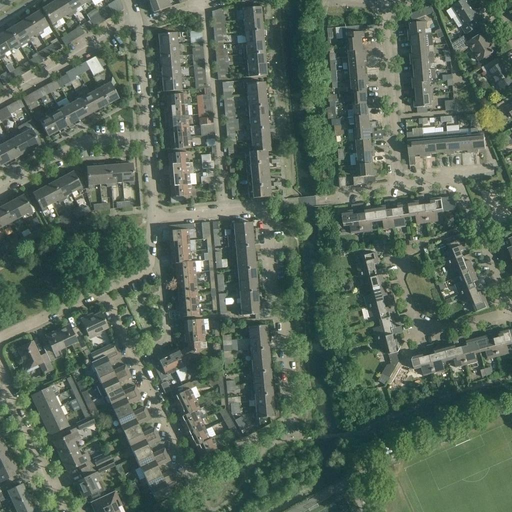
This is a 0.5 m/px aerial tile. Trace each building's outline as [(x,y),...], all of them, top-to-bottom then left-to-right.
[(62,0),(56,0),(52,3),(51,0),(50,1),(61,19),(66,16),(68,16),(69,17),(72,15),(62,0)] [(80,7),(76,0),(62,0),(72,15),(76,13),(75,11),(76,9),(80,7)] [(123,10),(122,7),(119,0),(116,0),(110,4),(110,5),(111,7),(116,14),(123,10)] [(170,7),(167,1),(170,0),(155,0),(149,2),(153,13),(170,7)] [(476,15),(466,0),(464,0),(453,7),(453,8),(448,11),(453,19),(458,16),(464,26),(461,27),(466,35),(477,28),(473,21),(478,18),(476,15)] [(61,19),(50,1),(46,3),(47,6),(42,9),(53,27),(57,25),(56,23),(57,21),(61,19)] [(264,18),(263,7),(247,8),(246,5),(239,5),(239,10),(237,11),(238,20),(243,20),(264,18)] [(99,14),(100,17),(104,22),(110,18),(105,11),(104,8),(98,12),(99,14)] [(28,18),(39,36),(43,33),(42,32),(43,30),(48,27),(42,17),(37,9),(36,9),(38,11),(28,18)] [(414,23),(426,22),(424,16),(426,15),(423,9),(410,14),(413,21),(413,20),(414,23)] [(98,25),(104,22),(100,17),(99,14),(98,12),(92,16),(94,18),(98,25)] [(39,36),(28,18),(18,24),(28,39),(33,36),(35,37),(36,38),(39,36)] [(264,18),(243,20),(243,25),(242,27),(240,27),(241,32),(262,30),(261,19),(264,19),(264,18)] [(94,28),(89,21),(85,24),(80,27),(84,34),(94,28)] [(408,31),(408,36),(425,34),(424,30),(427,30),(426,22),(414,23),(410,24),(410,30),(408,31)] [(28,39),(18,24),(9,30),(20,48),(24,45),(23,44),(24,42),(28,39)] [(345,46),(362,44),(362,38),(364,38),(364,32),(363,32),(363,26),(342,28),(343,39),(345,39),(345,46)] [(0,37),(9,51),(13,48),(15,49),(16,50),(20,48),(16,41),(9,30),(0,35),(0,34),(0,37)] [(75,30),(70,33),(74,40),(79,37),(75,30)] [(262,30),(241,32),(241,36),(242,36),(244,37),(245,43),(263,41),(266,41),(265,30),(262,30)] [(74,40),(70,33),(60,39),(65,46),(74,40)] [(159,46),(177,45),(176,39),(178,38),(179,38),(179,33),(158,35),(159,46)] [(490,38),(487,33),(469,44),(465,37),(452,46),(456,56),(470,47),(479,62),(496,51),(489,39),(490,38)] [(411,41),(412,48),(428,46),(433,46),(432,34),(425,35),(425,34),(408,36),(409,41),(411,41)] [(0,59),(0,60),(4,57),(4,56),(4,54),(9,51),(0,37),(0,59)] [(51,45),(47,48),(51,55),(61,49),(55,40),(50,43),(51,45)] [(245,48),(243,50),(242,50),(243,55),(262,53),(264,53),(263,41),(245,43),(245,48)] [(362,44),(345,46),(343,46),(344,53),(348,53),(349,57),(356,57),(366,56),(365,51),(363,51),(362,44)] [(177,50),(177,45),(159,46),(160,58),(181,56),(181,51),(179,51),(177,50)] [(410,55),(410,60),(434,58),(433,52),(428,53),(428,46),(412,48),(412,54),(410,55)] [(42,51),(47,58),(47,57),(51,55),(47,48),(42,51)] [(264,53),(243,55),(243,59),(244,59),(246,60),(247,65),(268,63),(267,59),(265,59),(264,53)] [(38,55),(37,54),(31,58),(32,59),(28,62),(33,68),(37,66),(43,62),(42,61),(38,55)] [(85,63),(90,71),(93,77),(103,71),(102,67),(105,66),(99,55),(85,63)] [(181,56),(160,58),(161,69),(179,67),(178,62),(180,60),(181,60),(181,56)] [(366,56),(356,57),(349,57),(342,58),(343,64),(347,63),(348,70),(364,68),(364,62),(366,62),(366,56)] [(215,63),(216,68),(224,67),(224,63),(228,63),(227,57),(223,57),(224,63),(215,63)] [(434,58),(410,60),(411,65),(413,65),(414,72),(430,70),(429,64),(434,64),(434,58)] [(501,64),(497,58),(481,68),(487,79),(492,75),(501,89),(511,82),(511,79),(509,75),(511,73),(504,62),(501,64)] [(33,68),(28,62),(24,64),(29,71),(33,68)] [(80,77),(90,71),(85,63),(75,68),(80,77)] [(268,63),(247,65),(247,71),(246,72),(244,72),(245,78),(266,76),(266,69),(268,69),(268,63)] [(161,69),(162,80),(183,78),(183,74),(181,74),(179,73),(179,67),(161,69)] [(80,77),(75,68),(65,74),(70,82),(80,77)] [(345,82),(351,82),(368,80),(368,75),(365,75),(364,68),(348,70),(348,76),(344,77),(345,82)] [(430,70),(414,72),(414,78),(412,78),(413,84),(429,82),(436,82),(435,70),(430,70)] [(9,74),(13,81),(18,78),(13,71),(9,74)] [(9,83),(13,81),(9,74),(5,76),(9,83)] [(60,78),(56,80),(60,87),(64,85),(60,78)] [(183,78),(162,80),(163,92),(160,92),(181,91),(181,85),(182,83),(183,83),(183,78)] [(55,90),(60,87),(56,80),(51,83),(55,90)] [(246,91),(247,95),(268,93),(267,89),(265,89),(264,83),(256,83),(256,80),(242,81),(243,89),(244,89),(246,91)] [(368,80),(351,82),(351,86),(349,86),(350,94),(367,93),(366,86),(368,86),(368,80)] [(223,97),(231,97),(229,82),(221,83),(223,97)] [(416,95),(432,94),(431,87),(429,87),(429,82),(413,84),(413,89),(415,89),(416,95)] [(97,86),(108,105),(114,102),(115,104),(120,101),(110,83),(105,85),(103,85),(102,83),(97,86)] [(108,105),(97,86),(94,88),(94,89),(93,91),(89,94),(99,113),(104,110),(103,108),(108,105)] [(196,104),(211,102),(210,88),(206,88),(207,95),(196,96),(196,104)] [(40,89),(36,91),(40,98),(44,96),(40,89)] [(35,101),(40,98),(36,91),(31,94),(35,101)] [(269,104),(268,93),(247,95),(247,101),(246,102),(244,102),(245,107),(269,104)] [(367,93),(350,94),(351,100),(352,100),(353,106),(378,103),(377,98),(367,99),(367,93)] [(82,95),(77,97),(88,116),(93,113),(95,115),(99,113),(89,94),(84,96),(82,96),(82,95)] [(167,106),(188,104),(190,104),(190,100),(186,100),(185,94),(166,96),(167,106)] [(432,94),(416,95),(417,102),(414,102),(415,108),(431,107),(430,101),(433,101),(432,94)] [(334,103),(338,102),(337,95),(329,96),(329,103),(330,108),(335,107),(334,103)] [(69,105),(79,123),(84,121),(83,118),(88,116),(77,97),(74,99),(74,100),(73,102),(69,104),(69,105)] [(511,103),(511,104),(508,98),(496,106),(502,116),(509,112),(511,116),(511,103)] [(211,102),(196,104),(197,114),(212,113),(211,102)] [(348,118),(371,116),(371,110),(378,109),(378,104),(378,103),(365,104),(353,106),(347,106),(348,118)] [(164,115),(164,117),(187,115),(186,105),(190,105),(190,104),(188,104),(167,106),(168,113),(165,113),(166,115),(164,115)] [(270,116),(269,104),(245,107),(245,112),(247,111),(248,114),(249,118),(270,116)] [(5,108),(9,115),(14,112),(10,105),(5,108)] [(65,122),(68,126),(69,129),(79,123),(69,105),(65,107),(62,106),(61,105),(58,108),(65,122)] [(11,118),(9,115),(5,108),(1,110),(6,120),(11,118)] [(52,121),(59,134),(64,131),(62,129),(68,126),(65,122),(58,108),(54,110),(54,111),(53,113),(49,116),(52,121)] [(212,113),(197,114),(198,118),(199,118),(200,125),(213,124),(212,117),(213,117),(212,113)] [(188,126),(187,115),(164,117),(165,121),(166,120),(166,123),(168,122),(169,128),(188,126)] [(52,121),(49,116),(44,118),(42,118),(41,116),(38,118),(48,137),(53,134),(54,136),(59,134),(52,121)] [(246,125),(247,130),(268,128),(268,122),(270,122),(270,116),(249,118),(249,123),(248,125),(246,125)] [(371,116),(348,118),(349,130),(355,130),(380,127),(379,122),(372,123),(371,116)] [(213,124),(200,125),(201,136),(207,135),(214,135),(213,124)] [(189,137),(188,126),(169,128),(169,134),(167,134),(167,136),(166,137),(166,139),(189,137)] [(30,153),(29,151),(40,145),(30,127),(25,129),(25,130),(25,133),(20,135),(30,153)] [(380,127),(355,130),(355,134),(354,134),(354,142),(371,140),(370,134),(373,133),(372,128),(380,127)] [(268,128),(247,130),(247,134),(249,134),(250,136),(251,140),(272,139),(271,134),(269,134),(268,128)] [(471,129),(471,136),(473,153),(478,152),(478,150),(485,149),(484,132),(478,133),(477,128),(471,129)] [(461,152),(459,135),(459,131),(447,132),(449,155),(455,155),(454,152),(461,152)] [(447,132),(435,134),(437,154),(444,153),(444,155),(449,155),(447,132)] [(425,157),(423,135),(413,136),(413,133),(407,133),(410,166),(416,165),(415,158),(425,157)] [(437,154),(435,134),(423,135),(425,157),(431,157),(430,154),(437,154)] [(459,135),(461,152),(467,151),(468,153),(473,153),(471,136),(466,136),(466,134),(459,135)] [(9,138),(19,157),(25,153),(26,155),(30,153),(20,135),(15,138),(13,137),(13,136),(9,138)] [(190,148),(189,137),(166,139),(167,142),(168,142),(168,144),(170,144),(171,150),(190,148)] [(498,137),(494,140),(497,148),(502,145),(498,137)] [(0,146),(9,162),(19,157),(9,138),(5,140),(5,141),(5,143),(0,146)] [(248,148),(249,152),(270,150),(270,144),(272,144),(272,139),(251,140),(251,146),(250,148),(248,148)] [(357,148),(357,153),(374,152),(374,147),(371,147),(371,140),(354,142),(355,148),(357,148)] [(0,166),(9,162),(0,146),(0,145),(0,166)] [(244,154),(246,176),(268,174),(268,169),(276,168),(275,156),(267,157),(266,152),(270,151),(270,150),(249,152),(249,153),(244,154)] [(374,152),(357,153),(357,158),(356,158),(356,166),(373,164),(372,158),(375,157),(374,152)] [(168,154),(168,165),(188,163),(187,153),(168,154)] [(212,161),(212,154),(200,155),(201,162),(212,161)] [(206,173),(213,172),(212,161),(201,162),(202,169),(206,169),(206,173)] [(169,176),(189,174),(193,174),(192,163),(188,163),(168,165),(169,176)] [(132,164),(121,165),(122,183),(127,183),(129,184),(129,185),(134,185),(132,164)] [(373,171),(373,164),(356,166),(357,172),(359,172),(359,176),(353,178),(354,186),(364,185),(363,177),(376,176),(376,170),(373,171)] [(122,183),(121,165),(109,166),(111,187),(115,186),(115,185),(116,184),(122,183)] [(109,166),(98,167),(99,185),(105,184),(106,186),(107,187),(111,187),(109,166)] [(93,185),(99,185),(98,167),(86,168),(88,189),(92,188),(92,187),(93,185)] [(73,172),(63,177),(71,193),(76,191),(78,192),(78,193),(83,191),(73,172)] [(189,174),(169,176),(170,187),(189,185),(189,174)] [(248,199),(270,197),(270,192),(278,191),(277,179),(269,179),(268,174),(246,176),(248,199)] [(71,193),(63,177),(53,183),(63,201),(66,200),(66,198),(66,196),(71,193)] [(63,201),(53,183),(42,188),(51,204),(55,202),(57,202),(58,204),(63,201)] [(189,185),(170,187),(171,198),(190,196),(189,185)] [(46,207),(51,204),(42,188),(32,194),(42,212),(46,210),(46,209),(46,207)] [(13,201),(21,217),(26,214),(28,215),(29,216),(33,214),(23,195),(13,201)] [(408,203),(409,217),(415,216),(417,225),(428,223),(425,205),(424,195),(417,196),(418,201),(408,203)] [(431,204),(425,205),(428,223),(438,222),(437,213),(453,211),(452,201),(450,197),(430,200),(431,204)] [(397,199),(390,200),(394,228),(405,226),(404,218),(409,217),(408,203),(398,205),(397,199)] [(394,228),(390,200),(384,201),(385,206),(375,208),(377,222),(383,221),(384,229),(394,228)] [(21,217),(13,201),(3,206),(13,225),(17,223),(16,222),(17,219),(21,217)] [(351,234),(361,232),(357,204),(352,205),(352,211),(342,213),(342,215),(338,216),(339,225),(343,224),(344,226),(350,226),(351,234)] [(357,204),(361,232),(372,231),(371,222),(377,222),(375,208),(365,209),(364,204),(357,204)] [(13,225),(3,206),(0,207),(0,225),(1,228),(6,225),(8,226),(9,227),(13,225)] [(87,208),(81,211),(83,216),(90,212),(87,208)] [(76,220),(83,216),(81,211),(73,215),(76,220)] [(67,218),(61,222),(63,226),(70,223),(67,218)] [(55,230),(63,226),(61,222),(53,226),(55,230)] [(201,223),(202,236),(210,235),(209,222),(201,223)] [(234,236),(252,234),(251,223),(230,225),(230,229),(232,229),(233,230),(234,236)] [(168,231),(169,243),(188,241),(187,230),(168,231)] [(38,231),(31,235),(33,239),(40,235),(38,231)] [(253,246),(252,234),(234,236),(234,241),(233,243),(231,243),(232,248),(253,246)] [(442,254),(447,264),(473,253),(463,257),(461,252),(465,250),(459,234),(444,240),(447,246),(448,245),(450,250),(442,254)] [(26,243),(33,239),(31,235),(23,239),(26,243)] [(189,252),(188,241),(169,243),(170,254),(189,252)] [(11,245),(13,250),(20,246),(18,242),(11,245)] [(6,254),(13,250),(11,245),(3,250),(6,254)] [(236,259),(254,257),(253,246),(232,248),(232,252),(234,252),(235,253),(236,259)] [(356,265),(358,275),(386,268),(376,270),(375,265),(379,264),(375,247),(359,249),(361,258),(363,258),(364,263),(356,265)] [(171,264),(190,262),(189,252),(170,254),(171,264)] [(473,253),(447,264),(451,274),(459,271),(461,276),(474,271),(470,261),(475,259),(473,253)] [(255,268),(254,257),(236,259),(236,264),(235,265),(234,266),(234,270),(255,268)] [(190,262),(171,264),(171,267),(173,267),(173,269),(175,269),(176,275),(195,273),(194,262),(190,262)] [(256,280),(255,268),(234,270),(234,274),(236,274),(237,276),(238,281),(256,280)] [(386,268),(358,275),(361,286),(370,284),(371,289),(385,286),(382,275),(388,274),(386,268)] [(453,279),(459,295),(485,284),(483,278),(478,280),(474,271),(461,276),(453,279)] [(173,283),(173,286),(196,284),(195,279),(199,279),(199,273),(195,273),(176,275),(176,280),(174,280),(174,283),(173,283)] [(236,293),(257,291),(256,280),(238,281),(238,286),(237,288),(235,288),(236,293)] [(178,296),(196,295),(196,284),(173,286),(173,288),(175,288),(175,290),(177,290),(178,296)] [(488,290),(485,284),(459,295),(463,305),(471,302),(476,313),(489,307),(482,292),(488,290)] [(364,297),(367,307),(395,300),(393,294),(387,296),(385,286),(371,289),(372,295),(364,297)] [(240,304),(258,303),(257,291),(236,293),(236,297),(238,297),(239,299),(240,304)] [(175,307),(197,305),(196,295),(178,296),(178,302),(176,302),(176,304),(175,304),(175,307)] [(395,300),(367,307),(370,318),(378,316),(379,321),(393,318),(390,308),(396,306),(395,300)] [(258,303),(240,304),(240,309),(238,311),(238,316),(259,314),(258,303)] [(197,305),(175,307),(175,310),(177,310),(177,312),(179,312),(180,318),(198,316),(197,305)] [(108,328),(101,313),(89,318),(88,316),(80,319),(89,337),(108,328)] [(372,329),(375,340),(403,332),(401,326),(396,328),(393,318),(379,321),(381,327),(372,329)] [(181,330),(181,333),(203,331),(202,320),(183,321),(184,327),(182,328),(182,330),(181,330)] [(56,331),(65,348),(71,345),(74,351),(79,349),(80,351),(87,348),(80,334),(74,337),(69,325),(56,331)] [(248,333),(249,339),(267,337),(266,325),(245,327),(245,332),(246,332),(248,333)] [(476,339),(480,352),(485,351),(487,359),(498,356),(494,339),(491,329),(485,331),(487,336),(476,339)] [(499,338),(494,339),(498,356),(509,354),(507,345),(511,344),(511,329),(498,333),(499,338)] [(65,348),(56,331),(45,336),(51,348),(44,351),(46,354),(50,363),(61,357),(58,351),(65,348)] [(203,331),(181,333),(181,335),(182,335),(183,338),(185,337),(185,343),(187,343),(198,342),(204,341),(203,331)] [(403,332),(375,340),(378,350),(386,348),(390,364),(387,365),(378,381),(385,385),(390,378),(402,357),(402,356),(401,357),(397,355),(401,347),(399,339),(394,341),(393,335),(403,332)] [(474,354),(480,352),(476,339),(466,342),(465,336),(459,337),(466,365),(476,362),(474,354)] [(247,350),(268,348),(267,337),(249,339),(249,344),(248,346),(247,346),(247,350)] [(466,365),(459,337),(453,339),(454,345),(444,347),(448,361),(453,359),(456,367),(466,365)] [(52,368),(50,363),(46,354),(39,357),(33,342),(17,349),(23,363),(21,364),(25,371),(39,365),(42,373),(52,368)] [(198,342),(187,343),(188,349),(186,349),(179,352),(185,367),(189,365),(187,361),(198,356),(197,351),(199,351),(198,342)] [(92,358),(94,362),(118,350),(115,343),(90,355),(92,358)] [(426,346),(434,373),(445,370),(442,362),(448,361),(444,347),(434,350),(433,344),(426,346)] [(423,376),(434,373),(426,346),(429,356),(424,357),(423,353),(415,355),(410,362),(406,360),(407,359),(406,359),(400,369),(404,372),(421,368),(423,376)] [(251,361),(269,360),(268,348),(247,350),(247,355),(249,355),(250,356),(251,361)] [(175,371),(185,367),(179,352),(177,349),(172,351),(171,349),(168,350),(168,349),(165,350),(175,371)] [(94,372),(96,374),(110,367),(108,363),(121,357),(118,351),(118,350),(94,362),(91,363),(92,366),(90,367),(93,372),(94,372)] [(175,371),(165,350),(163,351),(164,353),(162,354),(163,356),(157,358),(158,360),(152,363),(160,381),(166,378),(165,376),(175,371)] [(249,373),(270,371),(269,360),(251,361),(251,367),(250,368),(249,368),(249,373)] [(96,374),(100,384),(128,371),(125,366),(112,372),(110,367),(96,374)] [(484,369),(486,376),(493,374),(491,368),(484,369)] [(101,397),(105,395),(120,388),(118,383),(131,378),(128,371),(100,384),(96,386),(101,397)] [(271,383),(270,371),(249,373),(249,377),(250,377),(252,379),(253,384),(271,383)] [(71,389),(75,387),(70,377),(66,379),(71,389)] [(390,387),(395,390),(399,382),(394,379),(390,387)] [(189,390),(193,388),(191,384),(188,383),(184,385),(187,391),(189,390)] [(251,396),(272,394),(271,383),(253,384),(253,389),(252,391),(251,391),(251,396)] [(189,390),(187,391),(184,385),(169,391),(177,407),(192,400),(194,400),(189,390)] [(101,397),(106,407),(110,405),(137,392),(135,386),(122,392),(120,388),(105,395),(101,397)] [(34,406),(36,406),(54,397),(49,387),(31,396),(34,403),(33,404),(34,406)] [(75,399),(79,397),(75,387),(71,389),(75,399)] [(137,392),(110,405),(115,416),(130,409),(128,404),(140,398),(137,392)] [(273,405),(272,394),(251,396),(251,400),(253,400),(254,402),(255,407),(273,405)] [(38,414),(39,416),(40,416),(58,407),(54,397),(36,406),(39,413),(38,414)] [(84,407),(79,397),(75,399),(80,409),(84,407)] [(177,407),(180,414),(177,415),(178,419),(181,417),(195,411),(198,409),(194,400),(192,400),(177,407)] [(44,426),(45,426),(63,417),(67,415),(63,405),(58,407),(40,416),(44,423),(43,424),(44,426)] [(274,417),(273,405),(255,407),(255,412),(254,414),(253,414),(253,419),(255,419),(263,418),(274,417)] [(85,419),(89,417),(84,407),(80,409),(85,419)] [(130,409),(115,416),(120,426),(147,413),(144,407),(132,413),(130,409)] [(230,419),(224,409),(219,412),(224,421),(230,419)] [(200,421),(195,411),(181,417),(178,419),(180,421),(183,428),(188,426),(200,421)] [(120,426),(125,437),(140,430),(138,425),(150,419),(147,413),(120,426)] [(89,417),(85,419),(76,424),(79,430),(94,423),(91,416),(89,417)] [(67,427),(63,417),(45,426),(48,433),(47,433),(48,436),(67,427)] [(235,428),(230,419),(224,421),(229,431),(235,428)] [(187,438),(204,430),(200,421),(188,426),(183,428),(187,438)] [(204,430),(187,438),(192,448),(209,440),(212,438),(216,437),(211,427),(204,430)] [(125,437),(130,447),(157,434),(154,428),(142,434),(140,430),(125,437)] [(241,438),(235,428),(229,431),(235,441),(241,438)] [(53,443),(60,457),(76,449),(73,442),(79,439),(75,429),(63,434),(65,438),(53,443)] [(157,434),(130,447),(135,457),(149,450),(147,446),(160,440),(157,434)] [(212,438),(209,440),(192,448),(194,451),(197,450),(200,456),(217,448),(213,439),(212,438)] [(80,456),(76,449),(60,457),(66,471),(78,466),(81,473),(93,468),(86,454),(80,456)] [(149,450),(135,457),(140,468),(167,455),(164,449),(151,455),(149,450)] [(96,467),(111,459),(108,452),(92,459),(96,467)] [(0,470),(12,464),(9,457),(10,457),(9,454),(8,455),(0,458),(0,470)] [(140,468),(144,478),(159,471),(157,467),(169,461),(167,455),(140,468)] [(114,466),(111,459),(96,467),(99,473),(114,466)] [(13,464),(12,464),(0,470),(0,482),(17,475),(14,467),(15,466),(13,464)] [(144,478),(149,489),(177,476),(174,470),(161,476),(159,471),(144,478)] [(85,478),(76,483),(83,497),(89,494),(92,499),(99,495),(98,494),(105,490),(97,473),(85,478)] [(179,482),(177,476),(149,489),(156,502),(170,495),(167,488),(179,482)] [(10,498),(13,505),(28,498),(22,485),(12,489),(9,483),(0,487),(0,502),(0,503),(10,498)] [(121,506),(114,491),(85,505),(85,506),(95,501),(97,505),(97,506),(96,508),(96,509),(94,510),(94,511),(117,511),(116,508),(121,506)] [(16,511),(30,511),(34,511),(28,498),(13,505),(17,511),(16,511)]
